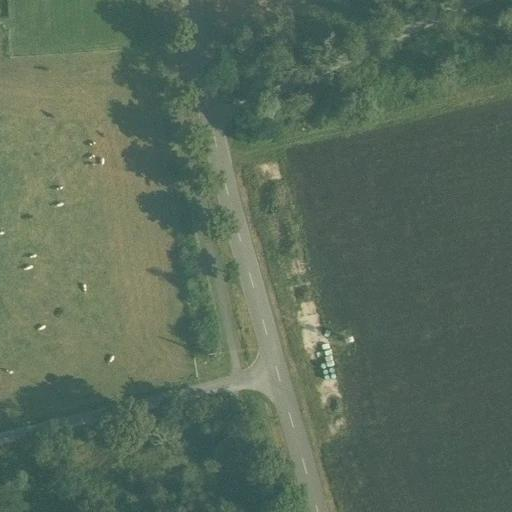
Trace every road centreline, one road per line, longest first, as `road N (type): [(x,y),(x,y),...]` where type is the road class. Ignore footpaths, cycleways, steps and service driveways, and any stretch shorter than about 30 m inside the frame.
road 1 (tertiary): [(277,375),(235,228),(191,0)]
road 2 (track): [(511,87),(220,160)]
road 3 (unclassified): [(277,375),(0,437)]
road 4 (tertiary): [(317,511),(277,375)]
